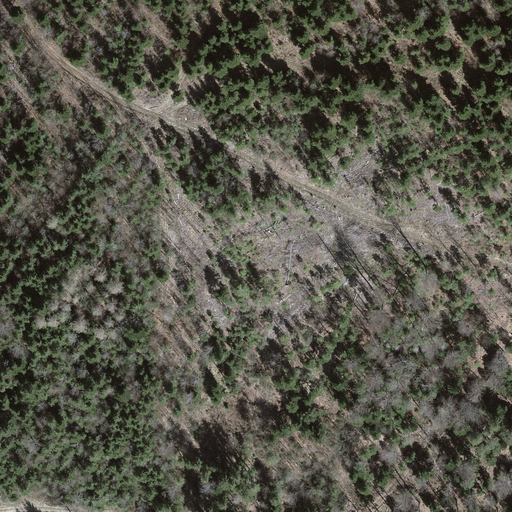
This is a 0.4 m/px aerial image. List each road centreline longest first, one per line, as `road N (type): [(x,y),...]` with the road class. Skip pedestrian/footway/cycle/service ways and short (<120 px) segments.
road 1 (track): [(15,0),(38,39),(94,86),(385,226),(511,269)]
road 2 (track): [(230,0),(198,42),(161,117)]
